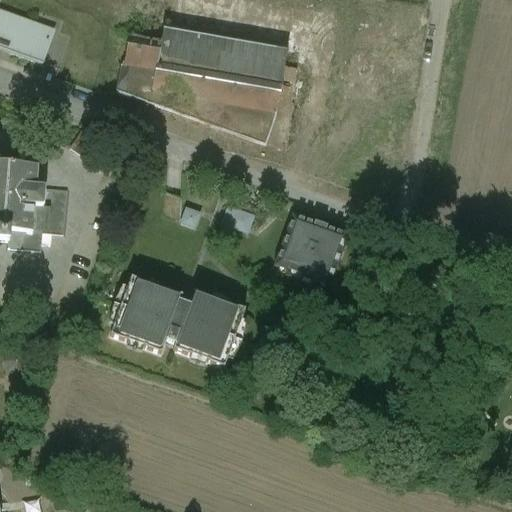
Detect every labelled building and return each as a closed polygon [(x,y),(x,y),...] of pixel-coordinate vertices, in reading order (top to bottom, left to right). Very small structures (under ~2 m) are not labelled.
[(57,31),(0,10),(0,55),(42,71),(57,31)] [(130,48),(127,69),(159,74),(155,97),(281,116),(291,52),(169,32),(165,53),(130,48)] [(103,146),(83,130),(68,149),(88,165),(103,146)] [(37,170),(0,166),(0,244),(8,246),(7,252),(40,255),(42,236),(52,237),(54,210),(44,209),(45,191),(36,191),(37,170)] [(251,235),(258,216),(230,207),(223,226),(251,235)] [(348,238),(292,218),(273,269),(288,275),(289,271),(302,276),(299,284),(300,285),(303,276),(315,281),(314,284),(329,289),(348,238)] [(148,287),(130,281),(109,339),(127,346),(128,343),(143,349),(142,351),(160,357),(165,343),(178,307),(181,299),(163,293),(162,295),(147,290),(148,287)] [(211,301),(193,295),(188,310),(175,347),(172,353),(187,359),(190,360),(191,357),(206,363),(205,365),(223,372),(244,313),(226,307),(225,309),(210,304),(211,301)] [(188,310),(178,307),(165,343),(175,347),(188,310)] [(175,347),(165,343),(160,357),(184,366),(187,359),(172,353),(175,347)] [(87,511),(92,496),(70,489),(64,511),(68,511),(87,511)]
